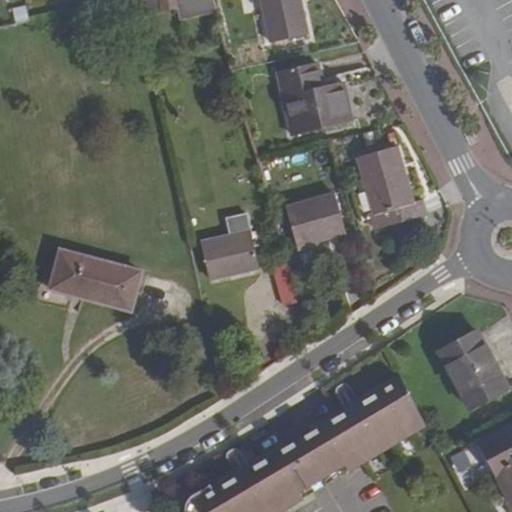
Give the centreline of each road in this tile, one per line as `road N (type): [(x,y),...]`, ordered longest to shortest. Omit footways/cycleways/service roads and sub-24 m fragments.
road 1 (residential): [(0,506),(178,446),(477,254)]
road 2 (residential): [(489,213),(375,0)]
